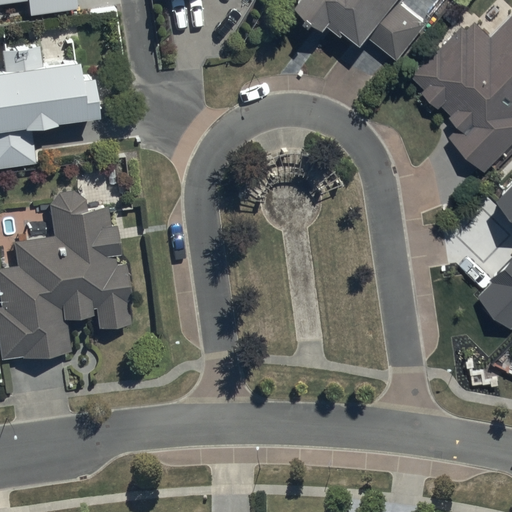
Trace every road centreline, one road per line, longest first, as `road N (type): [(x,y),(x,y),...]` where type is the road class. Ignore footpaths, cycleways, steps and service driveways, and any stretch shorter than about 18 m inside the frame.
road 1 (residential): [(414,434),(381,191),(368,151),(337,121),(289,109),(239,123),(215,147),(201,185),(224,423)]
road 2 (residential): [(224,423),(0,451)]
road 3 (residential): [(414,434),(224,423)]
